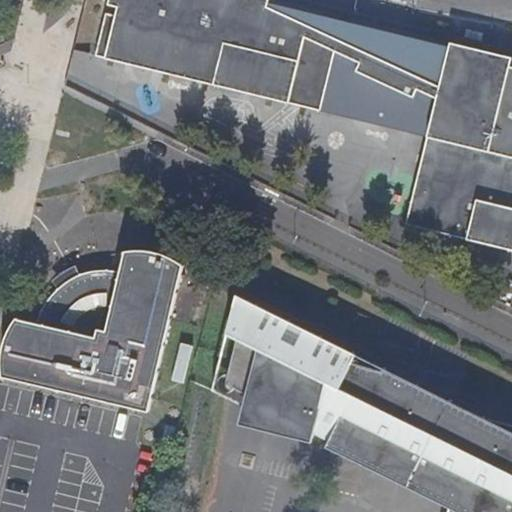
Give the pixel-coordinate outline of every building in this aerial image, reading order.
[(318,110),(332,50),(357,61),(385,74),(434,96),(425,135),(404,224),(511,248),(511,71),(481,65),(473,101),(438,85),(344,42),(265,6),(261,16),(227,0),(116,0),(113,15),(102,13),(92,56),(194,80),(318,110)] [(266,0),(227,0),(261,16),(265,6),(266,3),(266,0)] [(438,85),(446,46),(266,3),(265,6),(344,42),(438,85)] [(473,101),(481,65),(484,51),(448,41),(446,46),(438,85),(473,101)] [(425,135),(434,96),(385,74),(383,82),(354,70),(357,61),(332,50),(318,110),(425,135)] [(511,71),(511,57),(484,51),(481,65),(511,71)] [(139,410),(175,264),(164,257),(156,253),(148,251),(140,249),(132,249),(125,249),(115,250),(111,271),(104,269),(95,269),(83,270),(71,273),(64,277),(57,280),(46,291),(40,299),(36,305),(32,313),(28,322),(9,317),(6,320),(2,326),(0,330),(0,376),(52,389),(139,410)] [(511,511),(511,423),(488,417),(368,360),(233,296),(224,333),(258,340),(239,410),(309,431),(313,422),(328,431),(324,438),(417,486),(466,511),(511,511)]
